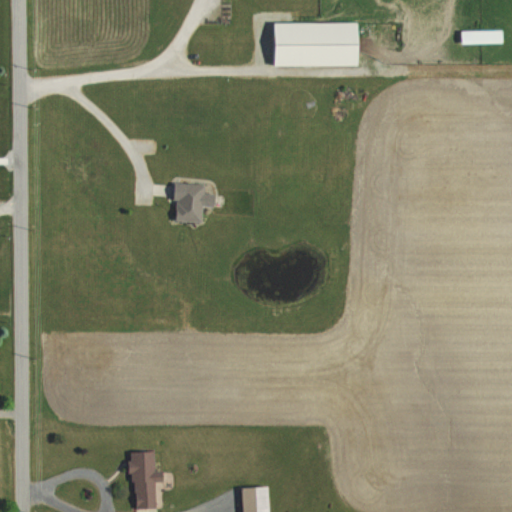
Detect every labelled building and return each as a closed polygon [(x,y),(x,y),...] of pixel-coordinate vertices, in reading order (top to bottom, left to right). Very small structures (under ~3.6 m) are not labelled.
[(272,22),(272,66),(361,66),(361,23),(272,22)] [(502,30),(460,30),(460,44),(502,44),(502,30)] [(202,222),(203,205),(215,206),(215,194),(204,194),(205,184),(174,182),(173,221),(202,222)] [(133,508),(155,508),(155,481),(165,481),(165,472),(155,472),(155,452),(132,452),(133,508)] [(242,511),(269,511),(269,487),(242,488),(242,511)]
